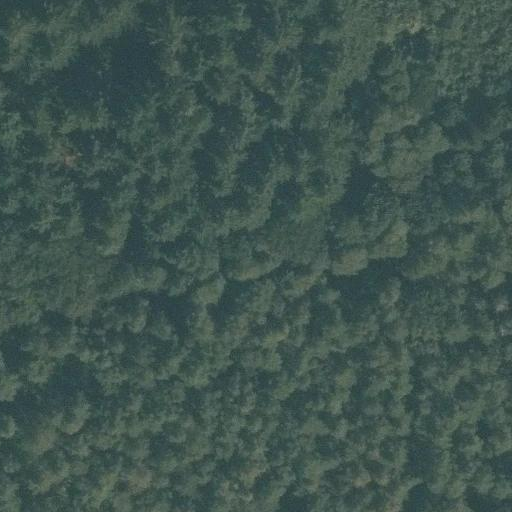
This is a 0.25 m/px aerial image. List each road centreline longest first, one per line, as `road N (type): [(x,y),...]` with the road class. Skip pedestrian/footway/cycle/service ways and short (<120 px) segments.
road 1 (track): [(0,229),(423,155),(511,118)]
road 2 (track): [(423,155),(418,511)]
road 3 (track): [(15,228),(31,511)]
